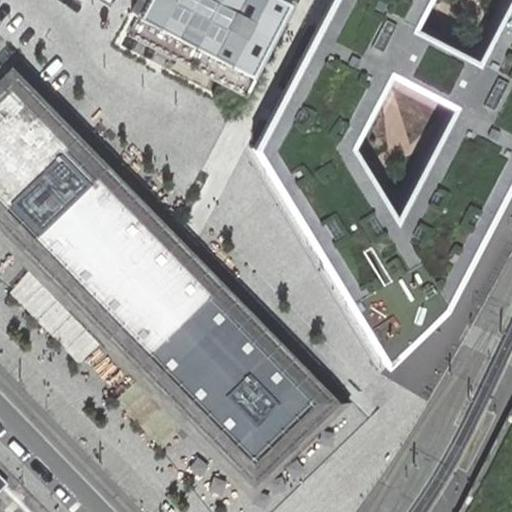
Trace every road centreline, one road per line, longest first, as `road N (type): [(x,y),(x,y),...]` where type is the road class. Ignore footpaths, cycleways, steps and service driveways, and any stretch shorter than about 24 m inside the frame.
road 1 (residential): [(417,511),(511,340)]
road 2 (residential): [(0,404),(103,511)]
